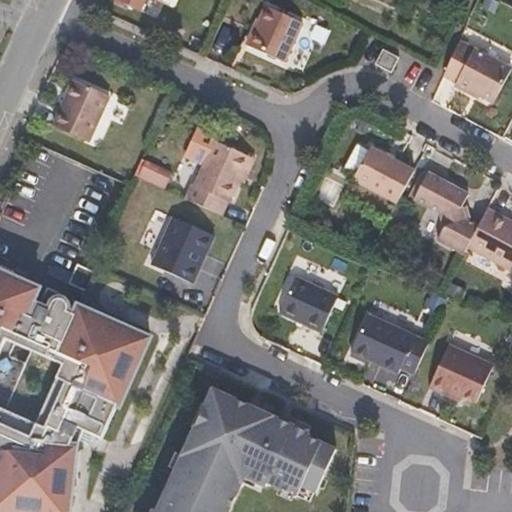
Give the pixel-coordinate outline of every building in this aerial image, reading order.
[(124,0),(142,9),(146,0),(157,0),(161,1),(161,0),(124,0)] [(303,23),(266,6),(248,46),(285,62),(303,23)] [(511,69),(511,68),(460,40),(459,42),(444,74),(458,82),(456,85),(473,94),(474,92),(481,95),(494,103),(511,69)] [(400,58),(384,49),(376,64),(392,73),(400,58)] [(111,96),(75,80),(54,126),(90,142),(111,96)] [(186,161),(203,169),(216,141),(218,136),(201,128),(186,161)] [(187,199),(222,215),(229,202),(230,203),(240,182),(252,157),(216,141),(195,186),(193,185),(187,199)] [(346,174),(354,178),(371,148),(362,143),(346,174)] [(398,203),(415,170),(371,147),(371,148),(354,178),(354,179),(398,203)] [(252,157),(240,182),(245,184),(257,159),(252,157)] [(438,240),(465,254),(468,247),(480,225),(472,221),(465,217),(462,207),(466,199),(469,194),(429,172),(415,200),(441,214),(445,226),(438,240)] [(465,217),(472,221),(466,199),(462,207),(465,217)] [(511,220),(489,209),(480,225),(468,247),(511,269),(511,220)] [(174,217),(152,265),(193,283),(200,269),(197,267),(202,257),(206,255),(215,236),(174,217)] [(66,300),(65,299),(67,295),(49,287),(40,306),(35,318),(29,315),(34,303),(41,288),(0,270),(0,511),(71,511),(78,447),(85,431),(104,439),(118,406),(121,407),(151,338),(80,306),(76,314),(74,319),(67,315),(69,311),(70,309),(70,307),(70,306),(70,304),(69,303),(68,302),(67,301),(66,300)] [(298,277),(281,314),(322,333),(339,297),(298,277)] [(35,318),(40,306),(34,303),(29,315),(35,318)] [(430,343),(369,315),(352,352),(373,362),(374,359),(382,363),(381,365),(400,374),(402,369),(415,375),(430,343)] [(495,365),(450,345),(430,388),(447,396),(449,390),(477,403),(495,365)] [(215,389),(207,406),(213,408),(203,431),(197,428),(158,511),(156,511),(154,511),(230,511),(247,477),(268,487),(270,483),(299,497),(304,487),(318,493),(338,450),(324,443),(325,440),(215,389)]
